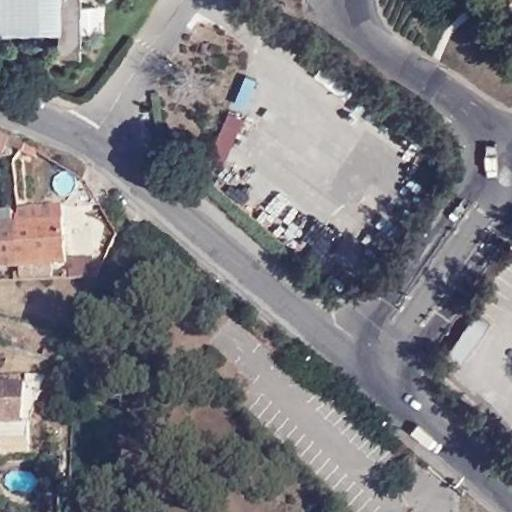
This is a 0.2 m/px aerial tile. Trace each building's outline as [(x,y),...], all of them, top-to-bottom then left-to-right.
[(0,0),(0,29),(56,31),(56,56),(78,56),(78,0),(0,0)] [(243,78),(230,109),(244,114),(257,83),(243,78)] [(218,111),(199,158),(223,167),(242,121),(218,111)] [(0,153),(3,146),(19,153),(24,144),(0,133),(0,153)] [(370,189),(404,213),(437,168),(402,143),(370,189)] [(31,157),(34,150),(24,144),(19,153),(31,157)] [(356,154),(343,172),(360,184),(373,166),(356,154)] [(248,180),(230,199),(270,234),(288,215),(248,180)] [(93,210),(98,206),(84,182),(61,204),(93,210)] [(44,222),(43,205),(22,207),(23,222),(44,222)] [(355,247),(369,221),(349,210),(335,236),(355,247)] [(23,222),(14,223),(17,264),(17,271),(17,277),(49,277),(49,263),(62,263),(60,220),(44,222),(23,222)] [(0,264),(17,264),(14,223),(0,223),(0,264)] [(93,267),(93,258),(72,257),(72,267),(93,267)] [(92,276),(98,267),(93,267),(72,267),(66,266),(66,270),(59,270),(59,277),(92,276)] [(0,436),(25,438),(26,422),(17,421),(21,383),(0,382),(0,436)] [(36,511),(56,511),(57,494),(38,493),(36,511)]
